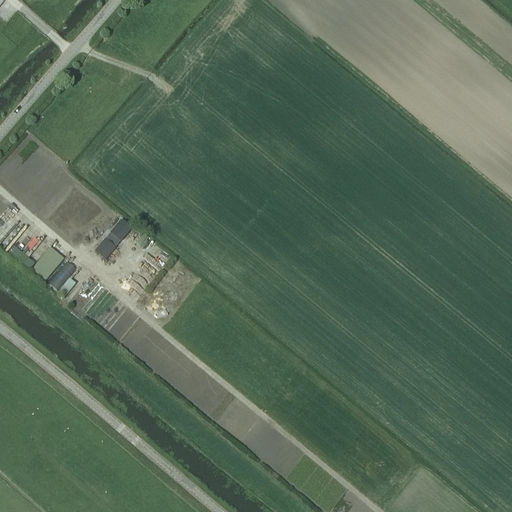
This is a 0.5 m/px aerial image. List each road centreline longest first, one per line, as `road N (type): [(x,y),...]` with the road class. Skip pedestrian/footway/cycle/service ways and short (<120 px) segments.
road 1 (track): [(157,329),(378,511)]
road 2 (tertiary): [(221,511),(0,329)]
road 3 (tertiary): [(0,131),(114,0)]
